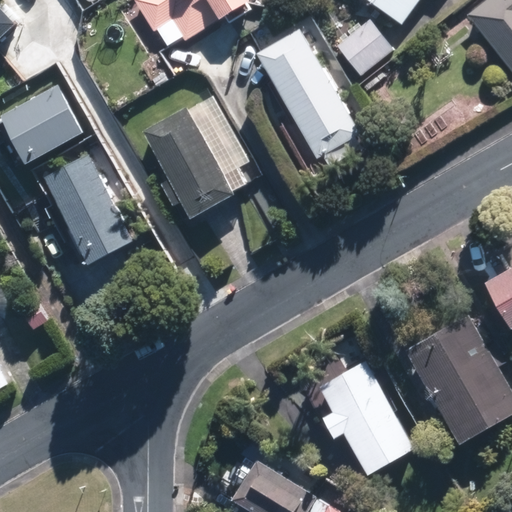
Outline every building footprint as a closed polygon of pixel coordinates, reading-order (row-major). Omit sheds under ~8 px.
[(13,0),(0,0),(0,58),(36,23),(13,0)] [(263,0),(144,0),(165,32),(183,21),(196,41),(236,16),(241,23),(267,6),(263,0)] [(379,0),(414,25),(433,0),(379,0)] [(511,0),(496,0),(481,12),(511,51),(511,0)] [(375,21),(342,45),(363,73),(396,49),(375,21)] [(310,30),(270,55),(334,160),(374,135),(310,30)] [(68,82),(1,122),(32,173),(99,133),(68,82)] [(197,107),(154,134),(210,223),(253,196),(197,107)] [(100,152),(57,176),(109,270),(152,247),(100,152)] [(511,255),(482,273),(509,318),(511,316),(511,255)] [(0,288),(0,316),(12,310),(0,288)] [(511,388),(468,306),(406,339),(457,435),(511,406),(511,388)] [(366,355),(319,381),(364,466),(412,441),(366,355)] [(0,363),(0,393),(13,385),(0,363)] [(356,511),(251,448),(227,487),(267,511),(356,511)]
